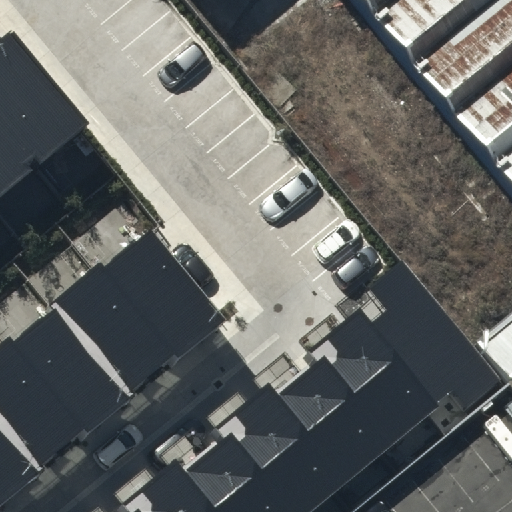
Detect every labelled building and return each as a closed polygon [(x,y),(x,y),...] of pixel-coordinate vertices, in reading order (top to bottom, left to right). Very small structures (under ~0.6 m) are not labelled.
[(511,0),(353,0),(511,192),(511,0)] [(11,36),(0,44),(0,197),(86,127),(11,36)] [(0,501),(219,329),(143,233),(0,346),(0,501)] [(403,259),(94,511),(310,511),(491,364),(403,259)] [(511,327),(488,348),(511,377),(511,327)] [(511,511),(511,394),(506,387),(353,511),(511,511)]
